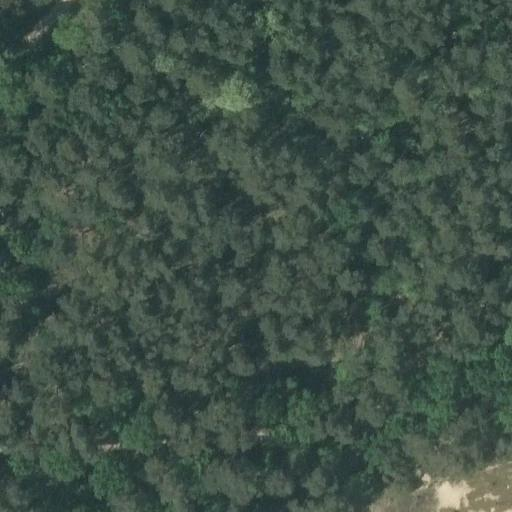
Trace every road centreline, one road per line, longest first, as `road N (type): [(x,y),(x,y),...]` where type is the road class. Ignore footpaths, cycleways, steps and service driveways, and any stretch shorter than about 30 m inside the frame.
road 1 (track): [(0,420),(511,322)]
road 2 (track): [(0,103),(93,0)]
